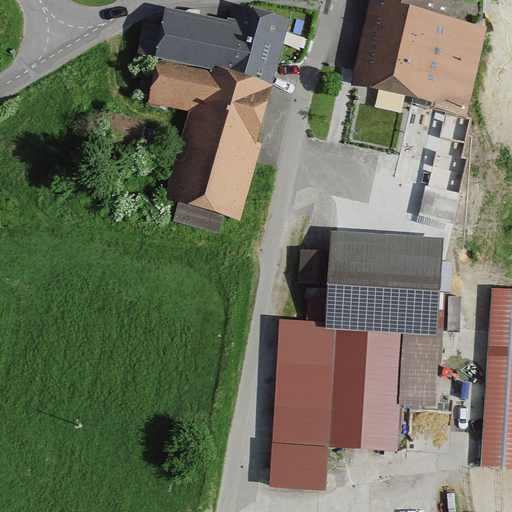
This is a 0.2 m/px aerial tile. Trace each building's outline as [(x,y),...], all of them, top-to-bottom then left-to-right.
[(446,3),(430,0),(374,0),(357,86),(473,109),(489,28),(443,19),(446,3)] [(242,224),(289,23),(235,10),(232,24),(168,13),(151,103),(191,114),(169,204),(242,224)] [(459,204),(476,114),(420,104),(403,194),(459,204)] [(470,180),(511,182),(511,167),(511,140),(471,138),(470,180)] [(399,455),(402,340),(440,343),(446,244),(452,226),(412,216),(407,238),(332,234),(326,328),(281,326),(278,410),(328,413),(328,429),(270,426),(264,467),(331,476),(335,448),(399,455)] [(511,471),(511,294),(492,293),(480,469),(511,471)] [(310,295),(308,315),(324,317),(326,297),(310,295)]
